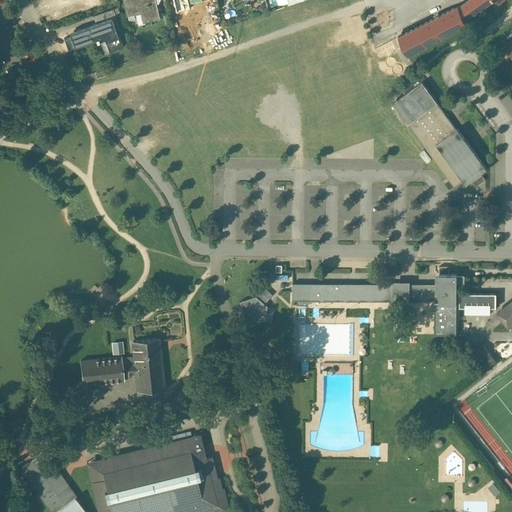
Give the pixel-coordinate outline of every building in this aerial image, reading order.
[(153,0),(122,0),(126,14),(143,10),(145,20),(158,17),(153,0)] [(173,0),(176,11),(189,8),(188,4),(186,0),(173,0)] [(467,0),(458,7),(457,6),(398,36),(408,55),(467,24),(464,20),(492,0),(496,0),(499,2),(500,0),(467,0)] [(112,8),(92,15),(95,22),(73,30),(78,44),(95,38),(96,40),(104,37),(108,50),(121,46),(111,17),(115,16),(112,8)] [(502,39),(490,49),(499,58),(507,50),(505,47),(507,44),(502,39)] [(407,124),(408,124),(447,178),(453,187),(463,180),(466,183),(486,168),(457,128),(456,129),(437,102),(422,81),(392,103),(407,124)] [(456,274),(438,274),(438,284),(438,298),(438,301),(434,301),(434,333),(451,334),(451,303),(456,303),(456,274)] [(393,284),(291,283),(291,300),(298,300),(298,303),(310,303),(310,300),(393,301),(393,297),(393,284)] [(438,284),(393,284),(393,297),(393,298),(438,298),(438,284)] [(263,287),(255,295),(239,301),(247,326),(264,321),(267,306),(264,303),(272,294),(263,287)] [(495,293),(459,292),(459,306),(465,306),(471,306),(483,307),(489,307),(495,307),(495,293)] [(511,300),(497,312),(508,327),(511,323),(511,300)] [(158,338),(132,341),(134,363),(121,365),(120,357),(80,361),(83,384),(123,380),(122,374),(135,373),(137,391),(163,388),(158,338)] [(115,354),(126,352),(123,339),(112,341),(115,354)] [(483,342),(473,349),(488,370),(498,363),(483,342)] [(173,440),(107,456),(108,460),(90,464),(94,479),(90,480),(98,511),(100,511),(111,510),(111,511),(161,511),(192,505),(194,511),(220,511),(226,511),(224,500),(226,500),(223,488),(221,488),(218,477),(217,478),(211,456),(204,458),(199,434),(186,437),(185,433),(172,436),(173,440)] [(65,479),(45,450),(20,468),(51,511),(52,511),(53,511),(86,511),(76,496),(77,495),(65,479)]
